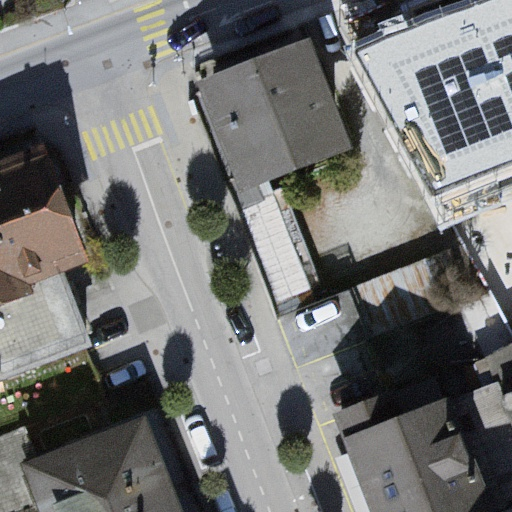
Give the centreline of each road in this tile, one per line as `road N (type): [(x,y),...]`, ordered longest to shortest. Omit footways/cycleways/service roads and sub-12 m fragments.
road 1 (residential): [(268,511),(93,51)]
road 2 (secondary): [(228,0),(93,51)]
